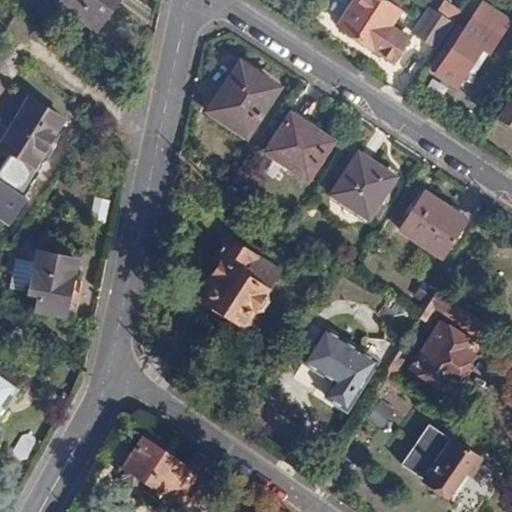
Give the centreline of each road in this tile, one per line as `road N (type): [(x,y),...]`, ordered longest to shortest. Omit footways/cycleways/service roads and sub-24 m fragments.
road 1 (residential): [(189,0),(112,372)]
road 2 (residential): [(209,0),(511,192)]
road 3 (residential): [(321,511),(112,372)]
road 4 (residential): [(112,372),(35,511)]
